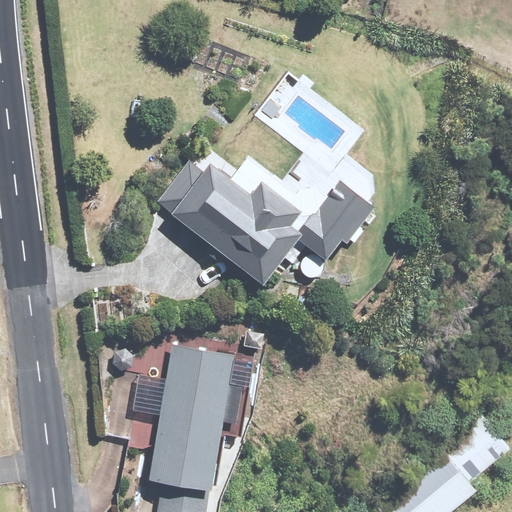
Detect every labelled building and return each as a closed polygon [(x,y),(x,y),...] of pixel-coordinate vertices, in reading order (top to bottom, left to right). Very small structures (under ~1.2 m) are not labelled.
[(351,118),(365,102),(332,75),(283,133),(332,174),(350,152),(351,118)] [(170,213),(168,215),(259,285),(298,235),(288,227),(299,214),(258,182),(247,196),(208,165),(201,173),(187,162),(156,202),(170,213)] [(312,243),(307,250),(322,262),(337,243),(341,246),(347,239),(352,243),(363,229),(357,225),(374,204),(369,200),(372,196),(349,179),(344,185),(339,181),(311,216),(309,214),(296,231),(312,243)] [(205,511),(233,355),(169,344),(145,482),(160,485),(155,511),(205,511)] [(507,449),(482,420),(446,451),(471,481),(507,449)] [(450,511),(474,492),(441,454),(376,511),(377,511),(450,511)]
